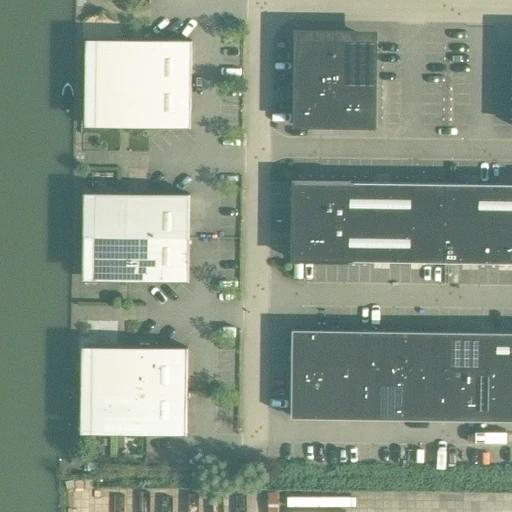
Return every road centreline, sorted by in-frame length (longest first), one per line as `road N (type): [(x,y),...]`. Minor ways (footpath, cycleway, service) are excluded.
road 1 (unclassified): [(255,449),(257,10)]
road 2 (unclassified): [(511,11),(257,10)]
